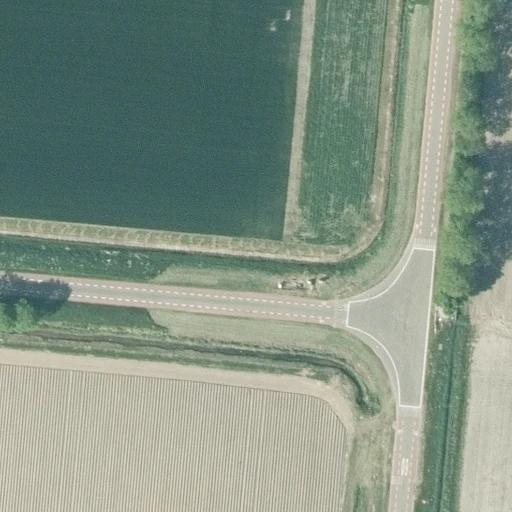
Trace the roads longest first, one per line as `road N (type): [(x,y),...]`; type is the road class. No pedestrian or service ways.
road 1 (tertiary): [(415,315),(0,278)]
road 2 (tertiary): [(415,315),(444,0)]
road 3 (tertiary): [(397,511),(415,315)]
